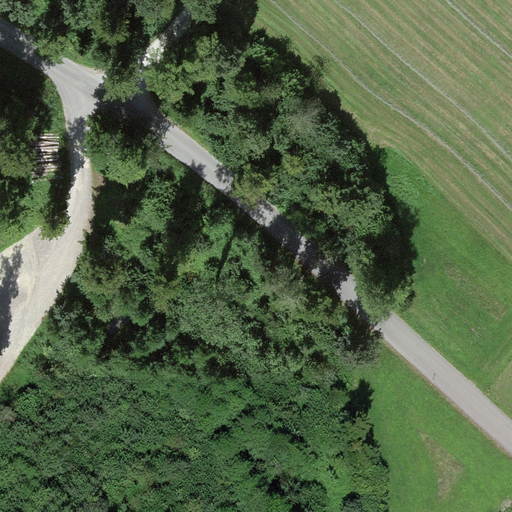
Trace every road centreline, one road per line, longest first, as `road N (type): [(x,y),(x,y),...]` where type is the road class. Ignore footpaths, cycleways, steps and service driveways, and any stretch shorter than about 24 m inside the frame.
road 1 (unclassified): [(0,33),(135,118),(290,236),(511,439)]
road 2 (track): [(135,118),(196,0)]
